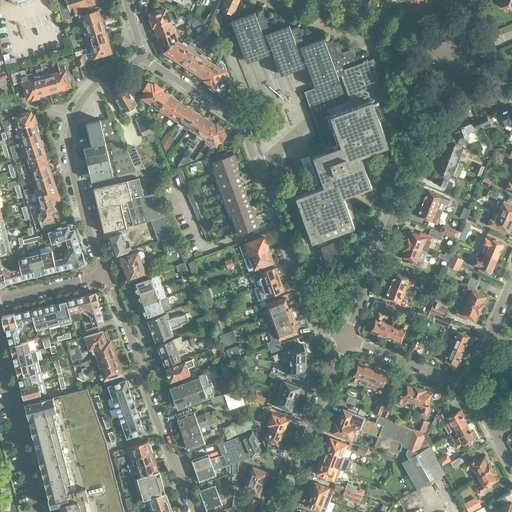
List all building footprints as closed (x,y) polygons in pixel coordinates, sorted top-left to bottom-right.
[(56,0),(63,21),(68,19),(70,19),(73,18),(73,16),(80,13),(79,9),(103,2),(102,0),(56,0)] [(186,0),(179,0),(178,2),(179,3),(176,9),(183,12),(184,5),(186,0)] [(220,7),(222,2),(217,0),(216,0),(210,16),(209,15),(205,23),(212,26),(220,7)] [(222,2),(220,7),(234,13),(239,0),(226,0),(225,3),(222,2)] [(402,0),(414,5),(412,9),(420,12),(422,7),(423,8),(427,0),(402,0)] [(511,0),(501,0),(499,4),(511,9),(511,0)] [(85,25),(102,20),(99,10),(80,16),(82,21),(84,21),(85,25)] [(153,27),(154,27),(170,21),(173,20),(171,13),(168,14),(166,10),(160,13),(159,10),(150,13),(152,18),(150,19),(153,27)] [(315,118),(326,152),(313,156),(324,186),(296,197),(313,243),(315,242),(318,249),(321,248),(326,263),(340,258),(335,243),(329,245),(326,238),(355,227),(344,197),(372,187),(361,157),(389,146),(373,102),(388,96),(374,58),(370,60),(367,52),(356,56),(353,48),(342,52),(338,41),(334,42),(333,39),(327,41),(325,35),(320,37),(318,31),(309,35),(307,30),(301,32),(299,26),(291,28),(290,25),(287,25),(285,19),(273,23),(270,15),(266,17),(264,13),(258,15),(256,12),(233,20),(248,63),(273,54),(270,46),(273,45),(284,75),(310,65),(318,87),(306,91),(315,118)] [(102,20),(85,25),(87,31),(85,31),(87,37),(105,31),(102,20)] [(172,26),(170,21),(154,27),(158,37),(176,31),(174,25),(172,26)] [(208,28),(203,33),(207,37),(212,32),(208,28)] [(108,42),(105,31),(87,37),(88,42),(90,42),(92,47),(108,42)] [(176,31),(158,37),(163,53),(177,41),(176,37),(178,36),(176,31)] [(177,41),(163,53),(177,61),(188,45),(183,42),(182,44),(177,41)] [(84,61),(110,53),(111,51),(108,42),(86,49),(87,53),(83,54),(81,50),(75,52),(76,56),(80,67),(86,65),(84,61)] [(190,42),(188,45),(177,61),(186,67),(199,48),(190,42)] [(199,48),(186,67),(196,73),(206,57),(208,54),(199,48)] [(211,60),(206,57),(196,73),(205,79),(214,65),(210,62),(211,60)] [(56,73),(60,89),(68,87),(70,84),(63,60),(58,61),(60,71),(56,73)] [(214,65),(204,80),(212,85),(213,84),(217,86),(218,85),(219,85),(222,82),(221,80),(222,79),(225,82),(225,81),(225,80),(226,78),(227,80),(229,78),(228,74),(226,72),(227,71),(225,64),(219,60),(216,66),(214,65)] [(25,71),(25,69),(12,73),(11,75),(13,83),(20,81),(19,79),(22,79),(27,98),(32,97),(32,99),(39,97),(39,95),(34,79),(29,80),(26,70),(25,71)] [(50,72),(44,74),(50,92),(60,89),(56,73),(51,74),(50,72)] [(50,92),(44,74),(39,75),(40,77),(34,79),(39,95),(50,92)] [(151,104),(161,90),(162,88),(155,84),(154,86),(149,83),(144,90),(146,92),(144,94),(146,96),(145,98),(147,101),(151,104)] [(232,98),(237,95),(233,86),(228,88),(232,98)] [(122,113),(135,106),(136,105),(127,89),(115,96),(120,105),(119,106),(122,113)] [(161,90),(151,104),(155,107),(154,109),(159,112),(170,96),(161,90)] [(170,96),(159,112),(164,115),(166,113),(170,116),(179,102),(170,96)] [(10,101),(0,103),(0,109),(1,112),(12,108),(10,101)] [(188,107),(179,102),(170,116),(174,119),(173,121),(177,124),(182,117),(188,107)] [(511,106),(510,105),(509,107),(501,111),(506,124),(504,128),(511,131),(511,128),(511,106)] [(198,114),(188,107),(182,117),(177,124),(183,127),(185,125),(188,128),(198,114)] [(17,128),(35,122),(37,122),(35,115),(33,116),(31,111),(9,118),(9,119),(2,122),(5,132),(17,128)] [(139,127),(150,122),(150,121),(147,114),(135,119),(139,127)] [(198,114),(188,128),(193,131),(192,133),(196,135),(206,119),(198,114)] [(481,120),(483,125),(489,123),(487,117),(481,120)] [(86,123),(90,142),(105,138),(106,142),(122,138),(112,118),(100,120),(100,119),(86,123)] [(216,125),(206,119),(196,135),(201,139),(203,137),(207,140),(216,125)] [(455,145),(461,148),(464,141),(470,139),(469,136),(470,133),(478,130),(477,128),(483,125),(481,120),(475,122),(475,124),(461,129),(461,128),(453,131),(450,130),(448,135),(447,136),(446,139),(446,141),(446,142),(448,143),(448,144),(454,146),(455,145)] [(30,135),(37,132),(38,132),(35,122),(17,128),(19,133),(20,133),(22,137),(30,135)] [(150,122),(139,127),(141,132),(153,127),(152,125),(150,122)] [(217,124),(216,125),(207,140),(215,145),(217,141),(219,142),(221,140),(223,141),(228,134),(223,131),(224,128),(217,124)] [(153,127),(141,132),(143,137),(155,132),(153,127)] [(175,137),(179,131),(174,128),(170,135),(175,137)] [(30,135),(22,137),(23,143),(22,143),(23,148),(41,142),(38,132),(37,132),(30,135)] [(164,146),(170,137),(166,134),(161,141),(164,146)] [(105,138),(90,142),(91,145),(84,147),(86,155),(108,150),(106,142),(105,138)] [(106,142),(110,159),(112,167),(114,176),(136,170),(122,138),(106,142)] [(41,142),(23,148),(25,154),(27,154),(29,159),(45,153),(41,142)] [(443,156),(458,162),(463,149),(461,148),(455,145),(454,146),(448,144),(443,156)] [(485,146),(482,154),(487,156),(491,148),(485,146)] [(136,170),(145,168),(136,147),(127,151),(136,170)] [(110,159),(108,150),(86,155),(88,164),(110,159)] [(45,153),(29,159),(30,164),(29,165),(30,170),(48,164),(45,153)] [(240,233),(260,226),(253,204),(250,205),(237,165),(238,165),(234,154),(214,161),(218,171),(216,172),(231,214),(233,213),(240,233)] [(463,164),(458,162),(443,156),(438,167),(445,170),(444,172),(451,174),(458,177),(458,176),(459,176),(461,171),(460,170),(463,164)] [(112,167),(110,159),(88,164),(90,172),(112,167)] [(52,174),(48,164),(30,170),(32,175),(34,175),(35,179),(52,174)] [(114,176),(112,167),(90,172),(92,181),(114,176)] [(448,182),(451,174),(444,172),(445,170),(438,167),(438,168),(436,167),(431,179),(433,180),(432,182),(446,187),(450,188),(452,183),(448,182)] [(37,191),(42,189),(55,185),(52,174),(35,179),(37,185),(35,185),(37,191)] [(142,191),(139,178),(94,188),(104,232),(127,227),(134,225),(151,219),(164,214),(155,192),(153,192),(152,188),(142,191)] [(491,182),(483,179),(481,185),(489,188),(491,182)] [(55,185),(42,189),(37,191),(36,191),(39,201),(53,197),(54,199),(59,197),(55,185)] [(497,199),(499,194),(490,189),(487,195),(497,199)] [(422,202),(422,203),(442,211),(444,204),(447,205),(450,199),(428,191),(426,195),(425,195),(425,196),(422,199),(422,202)] [(60,200),(59,197),(54,199),(53,197),(39,201),(43,211),(38,213),(43,230),(55,226),(51,216),(52,216),(51,211),(55,210),(57,207),(55,202),(60,200)] [(509,203),(504,200),(503,202),(499,201),(497,205),(494,212),(511,219),(511,206),(509,205),(509,203)] [(419,212),(418,216),(437,224),(442,211),(422,203),(419,206),(419,210),(419,212)] [(469,210),(464,208),(460,218),(465,220),(469,210)] [(511,224),(511,219),(494,212),(489,223),(494,225),(493,227),(498,229),(499,227),(509,232),(511,224)] [(164,214),(151,219),(153,228),(158,242),(162,240),(173,236),(164,214)] [(477,226),(479,220),(467,215),(465,221),(477,226)] [(67,239),(77,236),(75,230),(71,231),(69,226),(63,228),(62,226),(55,228),(56,231),(50,233),(53,243),(61,241),(67,239)] [(458,232),(443,226),(441,232),(456,238),(458,232)] [(148,245),(158,241),(153,228),(143,231),(148,245)] [(439,239),(441,233),(431,229),(428,235),(421,232),(419,235),(411,231),(408,238),(406,239),(407,241),(406,244),(422,250),(425,243),(426,243),(427,241),(432,242),(434,237),(439,239)] [(0,243),(9,241),(6,230),(0,231),(0,243)] [(122,233),(109,238),(115,256),(132,250),(129,242),(126,243),(122,233)] [(63,247),(62,250),(67,253),(87,264),(83,251),(82,252),(77,236),(61,241),(63,247)] [(174,236),(173,236),(162,240),(166,251),(167,250),(177,246),(174,236)] [(494,257),(497,258),(504,244),(486,236),(482,245),(488,247),(485,253),(494,257)] [(269,249),(264,237),(247,243),(247,244),(242,246),(242,245),(239,247),(244,259),(245,258),(251,256),(269,249)] [(9,241),(0,243),(0,254),(11,252),(9,241)] [(403,247),(404,249),(401,257),(409,260),(408,262),(422,268),(424,263),(419,261),(420,258),(419,257),(422,250),(406,244),(405,246),(403,247)] [(269,250),(245,258),(250,270),(273,262),(269,250)] [(58,270),(55,260),(53,251),(41,254),(46,273),(58,270)] [(124,265),(126,269),(142,263),(146,262),(144,257),(145,255),(143,251),(141,251),(138,252),(122,258),(122,259),(121,260),(121,263),(124,266),(124,265)] [(497,259),(494,257),(485,253),(480,251),(477,257),(473,266),(491,274),(497,259)] [(74,267),(87,264),(67,253),(64,257),(55,260),(58,270),(74,266),(74,267)] [(42,274),(46,273),(41,254),(30,257),(35,276),(42,274)] [(450,260),(461,265),(464,260),(452,254),(450,260)] [(164,255),(154,259),(156,263),(157,265),(165,262),(166,260),(164,255)] [(24,279),(35,276),(30,257),(19,259),(21,269),(24,279)] [(459,271),(461,265),(450,260),(447,266),(459,271)] [(195,262),(188,264),(192,274),(198,272),(195,262)] [(142,263),(126,269),(127,273),(126,273),(126,277),(129,280),(129,279),(130,280),(146,274),(142,263)] [(184,263),(177,265),(178,271),(180,270),(186,268),(184,263)] [(262,285),(279,279),(275,267),(250,276),(252,281),(254,280),(256,287),(262,285)] [(24,279),(21,269),(12,271),(6,268),(0,278),(0,285),(7,284),(7,283),(24,279)] [(183,278),(189,276),(186,268),(180,270),(183,278)] [(422,275),(428,278),(439,282),(441,276),(424,270),(422,275)] [(396,272),(393,278),(392,278),(390,280),(390,284),(391,285),(390,285),(406,291),(408,284),(413,286),(415,280),(396,272)] [(138,294),(162,285),(158,274),(134,283),(136,287),(134,289),(135,292),(138,292),(138,294)] [(461,300),(466,302),(481,309),(487,297),(476,292),(477,289),(475,289),(479,282),(470,278),(467,285),(466,285),(464,290),(465,290),(461,300)] [(283,291),(279,279),(262,285),(264,292),(262,293),(263,297),(267,296),(268,297),(283,291)] [(162,285),(138,294),(139,295),(137,297),(138,300),(141,300),(143,305),(166,297),(162,285)] [(387,292),(388,292),(385,298),(405,306),(407,300),(403,298),(406,291),(390,285),(390,286),(389,286),(387,288),(387,292)] [(194,287),(189,288),(189,289),(187,290),(189,296),(197,293),(194,287)] [(83,316),(85,311),(96,292),(84,295),(84,296),(67,301),(67,300),(66,301),(70,316),(78,313),(83,316)] [(96,292),(85,311),(91,315),(94,325),(104,322),(99,305),(100,304),(96,292)] [(166,297),(143,305),(144,309),(143,311),(143,314),(146,314),(147,316),(164,310),(162,306),(168,303),(171,299),(169,296),(170,295),(166,297)] [(208,303),(214,301),(212,295),(206,297),(208,303)] [(254,306),(260,303),(258,297),(248,300),(251,307),(254,306)] [(288,308),(285,298),(267,304),(266,301),(260,303),(254,306),(255,311),(262,308),(262,307),(267,305),(271,316),(291,309),(290,307),(288,308)] [(434,300),(429,311),(443,317),(446,310),(440,307),(441,303),(434,300)] [(72,320),(70,316),(66,301),(60,302),(55,304),(60,323),(72,320)] [(466,302),(462,311),(456,309),(454,314),(466,320),(468,317),(476,321),(481,309),(466,302)] [(48,326),(60,323),(55,304),(43,307),(48,326)] [(395,314),(397,308),(386,304),(384,310),(395,314)] [(36,329),(48,326),(43,307),(32,310),(34,320),(36,329)] [(415,315),(397,308),(395,314),(397,315),(413,321),(415,315)] [(270,330),(276,328),(295,321),(291,309),(271,316),(266,318),(270,330)] [(426,318),(428,313),(420,309),(417,315),(426,318)] [(25,322),(34,320),(32,310),(15,314),(15,313),(2,316),(21,328),(25,322)] [(385,338),(390,325),(384,323),(385,321),(381,320),(384,314),(379,312),(371,332),(385,338)] [(153,330),(186,317),(184,313),(178,315),(178,314),(169,318),(168,313),(148,321),(149,322),(148,324),(149,326),(151,327),(151,328),(152,328),(153,330)] [(200,325),(209,322),(206,315),(197,318),(200,325)] [(452,321),(437,315),(434,321),(449,328),(452,321)] [(11,346),(21,343),(18,333),(21,328),(2,316),(6,329),(5,329),(11,346)] [(153,336),(154,339),(156,339),(156,341),(173,334),(171,330),(182,326),(182,325),(188,322),(186,317),(153,330),(154,332),(153,333),(154,334),(153,336)] [(269,347),(270,347),(279,343),(281,343),(280,339),(297,333),(294,324),(296,323),(295,321),(276,328),(270,330),(268,331),(272,341),(267,343),(269,347)] [(390,325),(385,338),(400,344),(408,323),(403,321),(401,328),(398,326),(397,328),(390,325)] [(85,329),(88,336),(100,332),(98,325),(85,329)] [(452,346),(465,352),(471,337),(452,328),(449,333),(455,336),(454,339),(454,340),(452,346)] [(100,332),(86,337),(89,349),(92,348),(110,341),(107,330),(100,332)] [(237,341),(234,330),(219,334),(223,346),(237,341)] [(423,343),(426,335),(421,332),(417,341),(423,343)] [(218,345),(219,346),(220,345),(216,335),(206,339),(209,350),(214,347),(218,345)] [(195,342),(193,336),(182,341),(181,337),(174,339),(173,339),(157,345),(158,347),(158,348),(159,352),(160,352),(161,353),(162,353),(163,355),(184,347),(184,346),(195,342)] [(49,339),(43,340),(45,348),(50,347),(51,346),(49,339)] [(98,357),(116,351),(112,340),(110,341),(92,348),(94,354),(94,353),(96,358),(98,357)] [(14,356),(31,352),(28,341),(21,343),(11,346),(14,356)] [(270,347),(271,348),(273,353),(282,349),(279,343),(270,347)] [(282,352),(284,356),(284,361),(305,362),(306,354),(307,354),(304,345),(282,352)] [(236,346),(225,350),(228,360),(239,355),(236,346)] [(448,352),(448,353),(446,355),(441,353),(439,357),(458,366),(465,352),(452,346),(449,352),(448,352)] [(184,347),(163,355),(163,357),(162,357),(163,359),(162,360),(163,363),(165,364),(165,365),(181,359),(179,353),(186,351),(184,347)] [(17,366),(38,361),(36,350),(31,352),(14,356),(17,366)] [(116,351),(98,357),(96,358),(98,364),(101,363),(102,369),(120,362),(116,351)] [(188,368),(195,365),(193,359),(186,362),(186,361),(166,368),(168,373),(166,374),(166,377),(167,380),(169,381),(171,380),(171,381),(191,374),(188,368)] [(20,376),(41,371),(38,361),(34,362),(17,366),(20,376)] [(282,371),(288,373),(303,379),(306,370),(305,370),(305,362),(284,361),(284,367),(282,371)] [(120,362),(102,369),(100,369),(101,374),(104,374),(106,379),(124,373),(120,362)] [(369,381),(373,369),(365,366),(366,364),(359,362),(351,382),(356,384),(359,378),(362,380),(363,378),(369,381)] [(381,372),(373,369),(369,381),(375,383),(374,384),(378,386),(376,392),(381,394),(389,373),(382,371),(381,372)] [(41,371),(20,376),(24,387),(44,382),(41,371)] [(211,379),(209,372),(206,373),(195,377),(196,379),(175,387),(175,388),(172,389),(174,395),(177,394),(178,396),(213,384),(212,381),(209,382),(208,380),(211,379)] [(297,399),(302,387),(279,378),(274,391),(278,392),(297,399)] [(113,397),(130,390),(128,385),(130,384),(128,380),(126,380),(109,386),(113,397)] [(44,382),(24,387),(27,398),(47,393),(44,382)] [(413,403),(420,387),(407,382),(402,394),(400,392),(395,403),(401,405),(403,401),(405,402),(406,400),(413,403)] [(206,400),(211,398),(214,397),(211,387),(214,386),(213,384),(178,396),(179,399),(176,400),(178,406),(181,405),(181,406),(205,398),(206,400)] [(420,387),(413,403),(420,406),(420,408),(423,409),(421,413),(426,415),(430,404),(428,404),(433,393),(420,387)] [(124,511),(106,441),(87,388),(25,404),(31,427),(39,457),(41,467),(49,497),(51,508),(61,505),(62,511),(124,511)] [(214,397),(211,398),(214,405),(226,401),(228,407),(229,409),(244,404),(239,389),(215,397),(214,397)] [(116,407),(134,400),(135,399),(134,395),(132,394),(130,390),(113,397),(116,407)] [(362,394),(351,390),(349,397),(350,397),(348,402),(358,406),(362,394)] [(278,392),(274,404),(292,412),(297,399),(278,392)] [(263,404),(266,397),(256,394),(253,400),(263,404)] [(120,417),(137,411),(134,401),(134,400),(116,407),(120,417)] [(381,416),(384,408),(385,405),(378,402),(374,413),(378,415),(381,416)] [(353,414),(354,411),(348,408),(347,411),(343,410),(340,418),(338,417),(332,432),(352,440),(352,439),(356,440),(358,434),(357,433),(359,429),(363,430),(361,435),(366,437),(366,438),(376,442),(378,436),(380,433),(383,426),(375,423),(353,414)] [(381,416),(388,418),(391,410),(384,408),(381,416)] [(456,430),(468,424),(463,416),(464,415),(461,409),(447,417),(444,412),(434,417),(431,424),(434,425),(438,423),(442,421),(449,434),(456,430)] [(285,432),(289,420),(266,410),(264,415),(269,417),(266,424),(285,432)] [(124,427),(141,421),(140,417),(141,415),(139,411),(137,411),(120,417),(124,427)] [(181,427),(212,416),(210,411),(205,413),(205,414),(196,417),(194,412),(177,418),(181,427)] [(381,416),(378,415),(375,423),(383,426),(380,433),(378,436),(376,442),(375,445),(398,454),(399,450),(406,453),(409,458),(407,459),(402,462),(409,474),(415,486),(417,490),(446,473),(441,466),(439,462),(430,447),(433,445),(426,434),(425,434),(419,431),(388,418),(381,416)] [(185,439),(202,433),(211,430),(209,424),(214,422),(212,416),(181,427),(185,439)] [(227,438),(230,437),(255,427),(251,417),(224,428),(227,438)] [(425,434),(430,422),(424,420),(423,419),(419,431),(425,434)] [(141,421),(124,427),(128,438),(145,431),(146,429),(145,425),(143,426),(141,421)] [(265,437),(267,442),(268,441),(279,446),(285,432),(266,424),(266,426),(269,427),(265,437)] [(468,424),(456,430),(459,435),(458,436),(460,440),(455,443),(457,448),(476,437),(473,430),(472,431),(468,424)] [(211,430),(202,433),(185,439),(189,449),(205,443),(204,438),(217,433),(215,428),(211,430)] [(262,453),(255,436),(253,432),(231,440),(230,437),(227,438),(218,442),(219,444),(223,455),(225,456),(228,465),(233,463),(239,461),(262,453)] [(348,457),(351,451),(349,450),(351,446),(330,437),(328,442),(327,443),(325,449),(343,456),(343,455),(348,457)] [(131,459),(135,458),(152,452),(148,441),(131,447),(127,448),(130,459),(131,459)] [(368,449),(359,445),(357,452),(365,455),(366,453),(368,449)] [(352,474),(354,470),(342,466),(343,464),(340,463),(343,456),(325,449),(320,461),(338,468),(341,470),(352,474)] [(130,470),(155,462),(152,452),(135,458),(131,459),(132,464),(128,465),(129,467),(122,469),(123,472),(129,470),(130,470)] [(210,459),(209,454),(192,460),(193,461),(190,462),(191,467),(194,466),(196,471),(221,462),(223,467),(225,466),(228,465),(225,456),(223,455),(219,456),(210,459)] [(477,476),(492,467),(485,455),(475,461),(473,459),(464,464),(466,469),(470,467),(472,469),(473,468),(477,476)] [(439,462),(441,466),(451,460),(449,456),(439,462)] [(461,456),(451,462),(453,467),(464,461),(461,456)] [(336,481),(338,477),(341,470),(338,468),(320,461),(319,464),(319,466),(316,473),(336,481)] [(131,474),(139,472),(141,476),(158,471),(155,462),(130,470),(129,470),(131,474)] [(221,462),(196,471),(198,476),(195,477),(197,482),(200,481),(200,482),(217,476),(215,470),(223,467),(221,462)] [(265,484),(269,473),(247,464),(243,476),(247,477),(265,484)] [(492,467),(477,476),(481,482),(480,483),(481,486),(477,488),(480,493),(489,488),(488,486),(499,479),(492,467)] [(141,476),(137,478),(142,495),(165,488),(159,471),(158,471),(141,476)] [(415,486),(409,474),(403,477),(410,489),(415,486)] [(247,477),(243,489),(260,496),(265,484),(247,477)] [(221,483),(219,478),(207,482),(209,487),(200,491),(203,501),(232,490),(232,484),(224,487),(225,488),(217,491),(215,485),(221,483)] [(309,488),(307,492),(330,501),(334,490),(334,489),(314,482),(312,486),(311,485),(310,487),(309,488)] [(359,490),(357,489),(357,486),(347,482),(345,488),(363,495),(365,490),(360,488),(359,490)] [(343,494),(345,489),(336,485),(334,489),(334,490),(341,494),(343,494)] [(148,499),(167,492),(165,488),(142,495),(144,500),(148,499)] [(361,503),(361,502),(363,496),(363,495),(345,488),(345,489),(343,494),(342,496),(361,503)] [(233,492),(232,490),(203,501),(207,511),(222,505),(220,499),(228,496),(228,497),(234,495),(233,492)] [(241,511),(243,506),(245,501),(247,496),(233,491),(233,492),(234,495),(233,507),(241,511)] [(152,510),(171,504),(169,499),(170,498),(169,494),(167,494),(167,492),(148,499),(150,504),(145,506),(147,511),(152,510)] [(325,511),(330,501),(307,492),(305,497),(307,498),(306,500),(306,501),(305,505),(323,511),(325,511)] [(245,501),(257,505),(259,500),(247,496),(245,501)] [(468,511),(473,511),(479,509),(482,507),(476,496),(464,504),(465,507),(468,511)] [(243,506),(255,510),(257,505),(245,501),(243,506)] [(488,511),(497,507),(493,501),(484,507),(474,511),(488,511)] [(135,511),(140,511),(141,510),(138,502),(133,503),(135,510),(135,511)] [(511,511),(511,503),(507,505),(504,505),(494,511),(511,511)]
